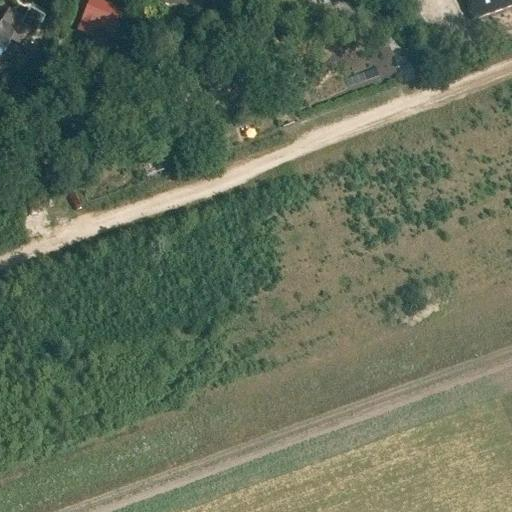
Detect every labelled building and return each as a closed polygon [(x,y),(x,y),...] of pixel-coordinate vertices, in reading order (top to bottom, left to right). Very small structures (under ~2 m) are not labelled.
[(177,3),(176,4),(195,9),(197,0),(163,0),(164,0),(177,3)] [(511,0),(463,0),(471,22),(511,7),(511,0)] [(83,22),(95,27),(112,35),(121,13),(91,1),(83,22)] [(9,13),(0,28),(0,33),(9,39),(26,49),(37,28),(42,19),(26,10),(21,19),(9,13)] [(144,41),(148,55),(168,48),(164,34),(144,41)] [(57,68),(53,78),(67,83),(71,74),(57,68)]
